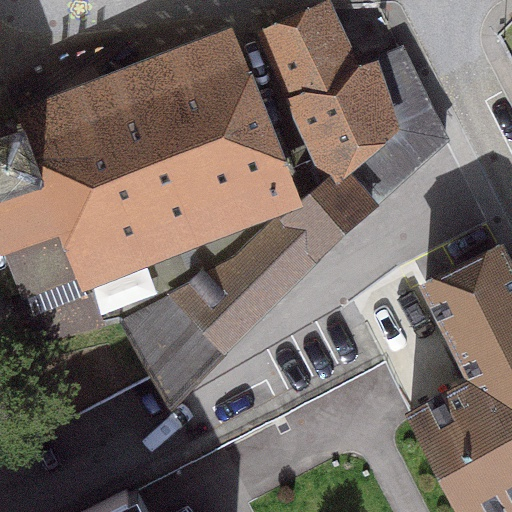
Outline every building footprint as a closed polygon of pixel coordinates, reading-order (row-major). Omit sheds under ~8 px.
[(370,63),(350,69),(319,4),(262,29),(331,177),(233,261),(122,322),(151,369),(169,399),(317,250),(444,136),(408,66),(399,48),(370,63)] [(284,192),(224,42),(19,123),(41,178),(0,193),(0,238),(19,294),(73,273),(74,274),(284,192)] [(0,193),(41,178),(19,123),(0,130),(0,193)] [(511,358),(511,271),(498,244),(425,280),(473,377),(511,358)] [(363,335),(391,392),(430,373),(402,316),(363,335)] [(0,365),(0,448),(151,369),(122,322),(54,337),(0,365)] [(408,410),(459,511),(491,511),(511,501),(511,358),(473,377),(408,410)] [(137,511),(125,488),(78,511),(137,511)]
